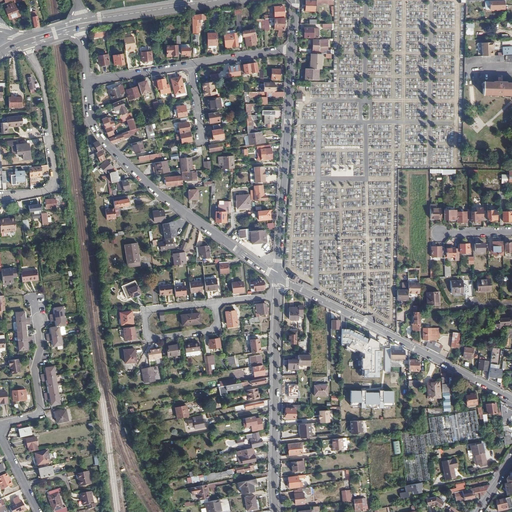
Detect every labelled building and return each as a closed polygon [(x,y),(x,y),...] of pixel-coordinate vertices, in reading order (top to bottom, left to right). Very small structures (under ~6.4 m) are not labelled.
[(504,9),(504,0),(489,1),(489,9),(504,9)] [(314,11),(315,3),(305,3),(305,11),(314,11)] [(13,6),(12,4),(8,5),(9,8),(6,9),(10,20),(19,17),(14,6),(13,6)] [(284,16),(284,6),(274,6),(275,17),(284,16)] [(34,27),(38,26),(37,17),(36,11),(28,13),(28,15),(31,15),(31,17),(32,17),(34,27)] [(205,14),(201,14),(196,15),(196,16),(193,16),(193,24),(193,33),(199,33),(199,26),(201,25),(201,19),(206,19),(205,14)] [(284,30),(284,17),(277,18),(275,18),(274,30),(278,30),(278,36),(281,36),(282,30),(284,30)] [(318,37),(318,28),(304,27),(304,37),(318,37)] [(216,45),(216,33),(207,34),(207,45),(216,45)] [(223,35),(225,46),(232,45),(232,47),(238,46),(236,33),(223,35)] [(255,44),(254,35),(250,36),(250,40),(245,41),(246,46),(255,44)] [(133,36),(123,38),(125,51),(126,50),(127,51),(131,51),(132,49),(133,49),(135,49),(133,36)] [(180,48),(180,36),(177,36),(177,46),(165,47),(166,55),(171,55),(170,56),(177,56),(177,54),(181,54),(180,48)] [(326,50),(326,49),(326,43),(328,43),(328,40),(319,40),(318,50),(326,50)] [(152,61),(151,52),(141,53),(142,61),(152,61)] [(320,69),(321,69),(322,54),(311,53),(311,69),(320,69)] [(109,64),(107,55),(98,56),(98,58),(96,59),(96,64),(99,64),(99,66),(109,64)] [(124,64),(122,55),(113,56),(114,65),(118,64),(118,65),(124,64)] [(504,55),(464,57),(464,64),(504,61),(504,55)] [(250,73),(249,64),(240,65),(241,72),(241,74),(242,74),(244,74),(244,75),(246,75),(246,74),(250,73)] [(241,72),(240,65),(229,67),(229,73),(228,73),(229,77),(240,76),(240,72),(241,72)] [(279,79),(280,69),(271,69),(271,79),(279,79)] [(311,69),(308,69),(308,75),(307,75),(307,80),(319,80),(320,69),(311,69)] [(184,90),(181,77),(171,79),(174,92),(184,90)] [(165,85),(164,79),(156,81),(158,89),(160,89),(161,93),(171,92),(169,85),(165,85)] [(146,81),(138,83),(141,95),(145,93),(145,94),(147,93),(150,92),(148,86),(148,87),(146,81)] [(511,95),(511,82),(506,82),(506,81),(494,81),(494,82),(483,81),(483,94),(511,95)] [(213,88),(213,82),(203,84),(205,95),(218,93),(217,87),(213,88)] [(264,82),(264,92),(267,92),(268,92),(274,92),(274,87),(274,82),(267,82),(265,82),(264,82)] [(125,93),(122,84),(118,85),(118,86),(109,89),(111,95),(112,98),(121,96),(120,95),(125,93)] [(139,96),(137,87),(126,90),(129,99),(139,96)] [(244,104),(249,104),(249,97),(252,96),(252,92),(243,93),(244,104)] [(11,97),(8,97),(8,107),(20,107),(20,97),(13,97),(13,95),(11,95),(11,97)] [(221,108),(219,97),(209,99),(211,109),(221,108)] [(121,100),(112,104),(115,111),(119,109),(120,111),(121,115),(126,113),(121,100)] [(186,115),(185,105),(176,107),(176,109),(173,109),(174,114),(177,113),(177,116),(186,115)] [(267,128),(271,127),(271,124),(273,124),(274,114),(273,114),(273,111),(265,111),(265,124),(267,124),(267,128)] [(218,112),(209,113),(211,123),(220,121),(218,112)] [(248,133),(257,132),(257,129),(253,129),(251,130),(251,125),(250,115),(246,116),(246,120),(247,133),(248,133)] [(23,126),(22,116),(7,118),(7,123),(1,123),(2,134),(8,134),(8,128),(23,126)] [(101,119),(105,129),(114,125),(112,121),(111,122),(109,118),(107,119),(107,117),(101,119)] [(131,130),(136,128),(133,118),(127,120),(131,130)] [(182,133),(190,131),(188,122),(179,124),(181,133),(182,133)] [(145,125),(149,139),(156,137),(152,123),(150,123),(145,125)] [(105,129),(108,136),(113,134),(112,132),(113,131),(112,128),(117,126),(117,124),(116,124),(114,125),(105,129)] [(222,124),(214,125),(214,130),(212,130),(214,139),(224,138),(222,124)] [(110,141),(112,143),(123,139),(129,137),(128,134),(139,130),(138,127),(136,128),(131,130),(109,137),(111,141),(110,141)] [(192,142),(190,131),(182,133),(181,133),(182,143),(192,142)] [(250,145),(265,142),(264,136),(260,136),(260,131),(257,132),(248,133),(250,145)] [(91,145),(87,145),(89,155),(89,156),(100,150),(102,149),(98,141),(93,143),(95,147),(92,148),(91,145)] [(139,142),(134,143),(137,153),(146,151),(144,144),(143,144),(142,141),(139,142)] [(32,159),(30,143),(14,145),(14,154),(25,153),(25,159),(32,159)] [(219,143),(209,145),(209,151),(219,150),(219,143)] [(264,145),(258,146),(258,158),(257,158),(257,160),(265,160),(265,159),(271,158),(271,148),(264,148),(264,145)] [(100,150),(89,156),(89,160),(97,156),(98,158),(97,158),(98,162),(105,160),(100,150)] [(156,153),(139,156),(140,161),(157,158),(156,153)] [(112,157),(110,156),(102,162),(103,164),(99,166),(105,173),(108,171),(110,173),(116,171),(118,171),(114,167),(112,167),(107,161),(112,157)] [(223,169),(230,168),(234,168),(233,164),(232,164),(232,156),(222,156),(223,169)] [(181,169),(192,167),(192,157),(187,157),(184,157),(180,158),(181,169)] [(154,162),(157,174),(168,172),(166,160),(154,162)] [(48,165),(29,167),(29,169),(30,177),(34,177),(34,175),(42,175),(42,172),(48,171),(48,165)] [(264,166),(254,167),(255,182),(265,181),(265,177),(265,176),(265,171),(264,171),(264,166)] [(166,186),(182,185),(182,183),(182,178),(181,172),(181,169),(176,170),(176,177),(165,177),(165,180),(163,180),(163,183),(166,183),(166,186)] [(511,170),(508,170),(508,175),(501,175),(501,183),(511,183),(511,170)] [(25,181),(25,171),(15,171),(16,182),(25,181)] [(116,171),(110,173),(111,183),(118,182),(119,182),(118,176),(117,176),(116,171)] [(181,172),(182,178),(188,178),(188,180),(196,180),(196,171),(193,171),(181,172)] [(122,181),(119,182),(118,182),(119,186),(120,186),(122,192),(129,190),(127,180),(122,181)] [(262,185),(253,186),(254,200),(267,199),(266,195),(265,195),(264,192),(263,192),(262,185)] [(188,190),(189,200),(197,199),(197,189),(188,190)] [(249,207),(248,194),(236,196),(237,208),(249,207)] [(56,208),(55,199),(45,200),(46,209),(56,208)] [(114,202),(115,208),(129,205),(128,199),(116,201),(114,202)] [(430,204),(430,219),(440,219),(440,208),(436,208),(435,204),(430,204)] [(483,212),(483,220),(487,220),(487,221),(493,221),(493,220),(497,220),(497,211),(488,211),(488,209),(487,209),(483,209),(483,212)] [(158,210),(153,211),(155,222),(160,222),(166,222),(164,211),(159,212),(158,210)] [(269,218),(269,210),(258,211),(258,219),(269,218)] [(511,218),(511,217),(511,211),(507,212),(503,212),(503,221),(511,221),(511,218)] [(226,212),(215,212),(215,222),(225,222),(226,212)] [(456,219),(456,212),(445,212),(445,219),(450,219),(450,221),(456,221),(456,219)] [(470,220),(470,213),(467,213),(467,212),(456,212),(456,219),(456,221),(456,222),(456,223),(467,222),(467,220),(470,220)] [(480,220),(483,220),(483,212),(471,212),(471,222),(480,222),(480,220)] [(48,225),(46,214),(32,215),(33,220),(41,219),(42,225),(48,225)] [(18,226),(17,218),(9,219),(10,227),(18,226)] [(167,224),(162,225),(164,239),(175,237),(174,231),(173,231),(173,229),(174,229),(173,222),(167,224)] [(185,238),(192,226),(188,223),(181,236),(185,238)] [(248,229),(242,230),(242,238),(248,237),(248,239),(251,239),(251,244),(265,242),(264,229),(248,231),(248,229)] [(172,243),(172,239),(164,240),(165,244),(160,244),(161,251),(166,250),(166,249),(174,248),(173,243),(172,243)] [(503,254),(502,241),(493,242),(493,248),(492,248),(492,252),(493,252),(493,254),(503,254)] [(140,266),(137,244),(125,245),(128,268),(140,266)] [(459,248),(459,254),(469,253),(469,244),(458,244),(459,248)] [(208,246),(196,248),(197,253),(196,256),(202,256),(203,259),(210,258),(208,246)] [(432,249),(430,249),(430,257),(432,257),(432,258),(445,258),(445,257),(444,249),(442,249),(442,247),(432,247),(432,249)] [(447,257),(459,257),(459,254),(459,248),(446,248),(447,257)] [(172,254),(173,266),(186,264),(184,253),(172,254)] [(226,264),(217,265),(218,274),(227,273),(226,264)] [(1,269),(2,282),(13,281),(11,268),(1,269)] [(37,269),(21,271),(22,281),(29,281),(29,279),(38,278),(37,269)] [(291,279),(297,282),(299,278),(291,274),(290,277),(291,279)] [(216,279),(204,280),(205,291),(217,290),(216,279)] [(491,290),(490,280),(478,280),(478,291),(491,290)] [(263,291),(262,281),(248,281),(248,287),(251,287),(251,291),(263,291)] [(300,284),(311,290),(313,287),(301,281),(300,284)] [(464,292),(463,281),(451,281),(452,293),(464,292)] [(189,283),(190,293),(202,292),(201,282),(189,283)] [(243,282),(231,283),(232,293),(244,292),(243,282)] [(408,294),(419,294),(419,283),(408,283),(408,290),(408,294)] [(158,286),(159,295),(172,293),(171,285),(158,286)] [(174,287),(175,297),(186,295),(185,286),(174,287)] [(137,297),(136,288),(120,290),(121,299),(137,297)] [(397,301),(408,300),(408,294),(408,290),(397,290),(397,301)] [(439,304),(438,292),(427,292),(427,305),(439,304)] [(266,313),(265,304),(254,305),(254,308),(258,308),(258,312),(261,312),(261,313),(266,313)] [(55,319),(55,325),(58,324),(64,323),(61,305),(53,306),(53,312),(48,313),(49,320),(55,319)] [(298,315),(298,308),(289,308),(289,320),(298,320),(298,315)] [(23,311),(14,312),(18,349),(27,348),(27,342),(31,341),(31,334),(26,335),(25,323),(30,323),(29,316),(24,316),(23,311)] [(238,326),(236,311),(226,312),(227,322),(230,321),(231,327),(238,326)] [(133,324),(132,312),(119,313),(121,325),(133,324)] [(200,323),(199,313),(181,315),(182,326),(200,323)] [(511,318),(499,319),(495,324),(500,328),(502,325),(511,324),(511,318)] [(52,344),(56,343),(61,343),(58,324),(55,325),(49,326),(50,332),(45,333),(46,339),(51,338),(52,344)] [(134,327),(124,329),(126,341),(136,339),(134,327)] [(350,329),(341,329),(341,345),(362,354),(363,369),(365,370),(364,377),(380,377),(379,343),(350,329)] [(298,330),(289,330),(289,339),(291,340),(291,344),(295,344),(296,335),(298,335),(298,330)] [(459,344),(460,334),(452,333),(450,348),(458,349),(459,344)] [(220,347),(218,338),(208,339),(210,348),(220,347)] [(249,340),(252,354),(260,353),(259,348),(260,348),(258,339),(256,339),(256,338),(252,338),(253,340),(249,340)] [(442,355),(446,349),(429,340),(426,346),(442,355)] [(200,351),(199,343),(185,345),(186,353),(200,351)] [(180,355),(178,344),(166,346),(168,357),(180,355)] [(465,345),(459,344),(458,349),(458,351),(463,351),(463,356),(472,357),(473,348),(464,348),(465,345)] [(492,348),(491,356),(496,356),(496,355),(500,356),(501,349),(492,348)] [(137,362),(135,349),(124,351),(126,364),(137,362)] [(149,359),(161,358),(160,349),(150,350),(150,352),(149,352),(149,354),(148,354),(149,359)] [(404,351),(390,350),(390,359),(404,359),(404,351)] [(298,355),(298,360),(298,365),(310,365),(310,355),(298,355)] [(235,364),(235,356),(226,358),(228,365),(235,364)] [(252,367),(262,365),(261,356),(250,357),(252,367)] [(10,365),(10,369),(11,373),(20,371),(18,358),(8,360),(9,365),(10,365)] [(204,361),(205,370),(216,369),(214,360),(204,361)] [(298,365),(298,360),(288,361),(288,369),(298,369),(298,365)] [(418,361),(409,360),(409,371),(418,371),(418,369),(420,369),(420,364),(418,364),(418,361)] [(487,370),(488,361),(479,360),(478,369),(487,370)] [(264,375),(262,365),(252,367),(254,377),(264,375)] [(50,405),(59,404),(53,367),(44,368),(45,374),(41,375),(42,381),(46,381),(48,393),(44,394),(45,400),(49,400),(50,405)] [(155,381),(153,367),(142,369),(144,383),(155,381)] [(497,382),(499,369),(489,368),(488,378),(497,382)] [(439,397),(438,382),(427,383),(428,398),(439,397)] [(241,388),(241,385),(241,383),(234,384),(218,388),(220,396),(227,395),(227,391),(241,388)] [(297,397),(297,385),(288,385),(288,397),(297,397)] [(32,398),(34,398),(32,386),(25,387),(25,390),(12,390),(13,401),(26,400),(26,395),(28,395),(28,393),(32,393),(32,398)] [(249,402),(258,400),(257,394),(259,393),(258,388),(246,391),(249,402)] [(394,390),(350,391),(350,408),(394,407),(394,390)] [(475,400),(474,394),(469,394),(469,396),(466,396),(467,406),(477,405),(476,399),(475,400)] [(262,401),(239,406),(239,408),(245,408),(245,410),(252,409),(251,408),(263,406),(262,401)] [(508,406),(500,402),(501,418),(510,419),(511,416),(511,415),(511,410),(507,408),(508,406)] [(496,413),(495,404),(486,405),(487,415),(496,413)] [(299,409),(299,405),(298,405),(287,405),(286,409),(285,409),(285,419),(295,419),(295,409),(299,409)] [(177,419),(189,417),(186,406),(175,409),(177,419)] [(67,421),(65,410),(53,413),(54,418),(56,418),(57,423),(67,421)] [(319,420),(328,419),(328,411),(318,412),(319,416),(318,416),(318,420),(319,420)] [(252,431),(262,429),(260,416),(249,418),(252,431)] [(195,421),(194,421),(195,429),(204,428),(202,419),(201,420),(200,417),(195,418),(195,421)] [(366,421),(350,422),(351,434),(366,434),(366,421)] [(299,434),(299,439),(311,438),(310,424),(300,425),(301,434),(299,434)] [(20,438),(32,435),(30,427),(18,430),(20,438)] [(467,443),(465,428),(458,429),(461,444),(467,443)] [(261,440),(260,432),(246,435),(247,440),(249,441),(251,441),(252,448),(264,445),(263,439),(261,440)] [(432,451),(439,450),(442,449),(439,432),(430,434),(432,451)] [(30,452),(37,450),(36,446),(38,446),(36,437),(26,440),(28,448),(29,447),(30,452)] [(511,437),(503,437),(504,446),(511,444),(511,437)] [(342,450),(341,439),(331,440),(332,447),(331,448),(331,451),(342,450)] [(487,449),(486,440),(482,441),(482,445),(471,447),(472,453),(483,450),(487,449)] [(301,443),(287,445),(288,456),(308,454),(307,449),(306,449),(305,446),(301,447),(301,443)] [(250,456),(249,450),(241,451),(237,452),(239,459),(238,459),(239,465),(252,462),(251,456),(250,456)] [(486,464),(483,450),(472,453),(473,456),(475,455),(476,460),(474,460),(476,466),(480,465),(481,468),(485,466),(485,464),(486,464)] [(38,465),(49,463),(47,451),(35,454),(38,465)] [(446,479),(455,478),(453,469),(457,468),(455,459),(443,462),(446,479)] [(304,471),(303,462),(291,464),(292,472),(304,471)] [(40,478),(53,475),(51,466),(38,469),(40,478)] [(79,486),(90,484),(88,471),(77,473),(79,486)] [(215,474),(214,473),(210,473),(211,479),(211,480),(220,478),(220,476),(227,475),(226,471),(215,474)] [(9,480),(8,476),(6,473),(0,475),(0,484),(1,484),(3,489),(13,485),(10,479),(9,480)] [(304,479),(304,476),(297,476),(297,477),(288,478),(289,489),(298,488),(297,480),(304,479)] [(241,495),(254,492),(253,486),(256,485),(255,480),(237,484),(238,489),(240,488),(241,492),(241,495)] [(465,491),(463,483),(456,485),(457,489),(450,490),(450,494),(465,491)] [(421,490),(420,484),(406,486),(404,487),(404,492),(398,493),(399,498),(407,497),(407,493),(411,492),(411,495),(420,494),(420,490),(421,490)] [(209,499),(206,485),(191,488),(192,495),(198,494),(200,501),(209,499)] [(483,496),(489,485),(486,486),(480,496),(479,497),(483,496)] [(486,486),(465,491),(450,494),(451,497),(463,494),(463,496),(458,497),(458,500),(457,500),(458,502),(474,498),(473,494),(479,492),(480,496),(486,486)] [(54,510),(54,511),(67,511),(66,507),(62,508),(57,493),(61,492),(59,488),(49,492),(50,496),(48,496),(53,510),(54,510)] [(302,489),(293,491),(295,505),(303,504),(302,489)] [(341,491),(343,503),(352,501),(350,490),(341,491)] [(88,509),(95,508),(94,503),(93,503),(91,492),(81,494),(82,498),(83,500),(82,500),(83,506),(87,505),(88,509)] [(257,509),(255,496),(245,499),(248,511),(257,509)] [(438,499),(435,497),(423,500),(425,506),(431,503),(434,505),(436,503),(437,502),(438,499)] [(507,510),(505,499),(496,501),(499,511),(507,510)] [(362,508),(361,500),(354,501),(354,508),(362,508)] [(23,511),(26,511),(21,501),(9,506),(11,511),(23,511)] [(214,511),(212,501),(201,504),(202,511),(214,511)]
